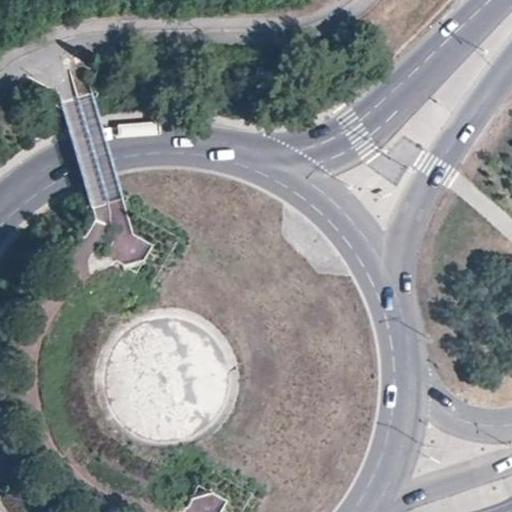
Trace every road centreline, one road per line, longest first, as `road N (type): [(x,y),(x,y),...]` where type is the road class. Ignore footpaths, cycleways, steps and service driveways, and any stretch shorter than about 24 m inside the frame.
road 1 (primary): [(490,0),(356,124),(296,150),(261,154)]
road 2 (primary): [(261,154),(197,137),(131,138),(67,157),(0,203)]
road 3 (primary): [(399,299),(400,238),(419,194),(511,62)]
road 4 (primary): [(399,299),(373,246),(335,201),(261,154)]
road 5 (primary): [(374,510),(407,429),(412,363)]
road 6 (residential): [(374,510),(511,460)]
road 7 (residential): [(511,422),(456,416),(433,399),(412,363)]
